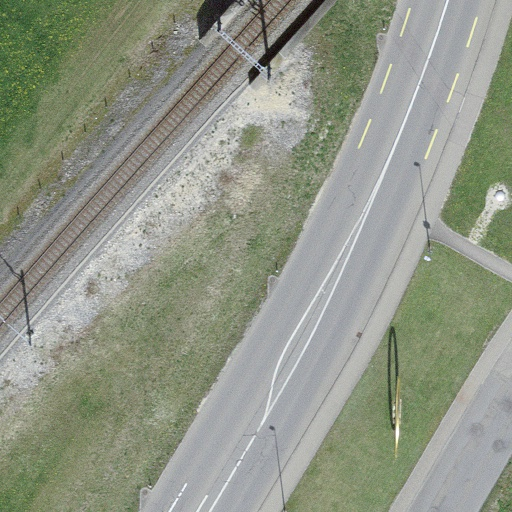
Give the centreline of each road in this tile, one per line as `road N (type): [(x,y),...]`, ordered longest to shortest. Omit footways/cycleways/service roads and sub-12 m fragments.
road 1 (primary): [(204,511),(258,428),(356,235),(443,0)]
road 2 (residential): [(511,385),(437,511)]
